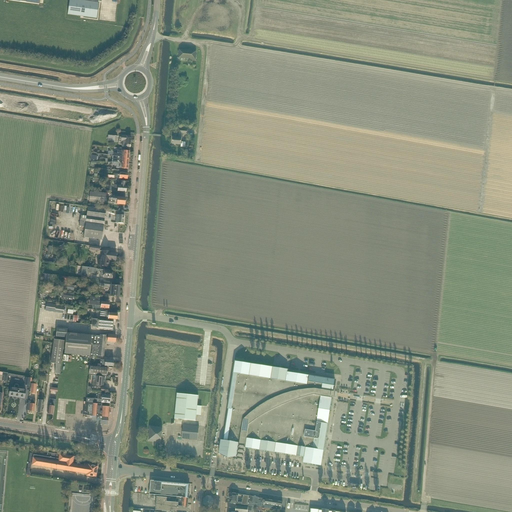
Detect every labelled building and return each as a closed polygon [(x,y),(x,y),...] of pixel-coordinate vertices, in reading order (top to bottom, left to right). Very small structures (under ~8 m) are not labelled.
[(96,18),(98,3),(77,0),(69,0),(68,14),(96,18)] [(196,51),(179,49),(179,58),(190,59),(190,60),(196,61),(196,51)] [(187,133),(187,129),(179,128),(178,137),(173,137),(173,144),(181,145),(181,147),(185,147),(186,142),(181,142),(182,138),(183,138),(183,133),(187,133)] [(130,147),(131,136),(121,135),(121,137),(119,137),(119,140),(121,140),(121,141),(123,141),(122,146),(130,147)] [(125,181),(124,181),(121,181),(121,185),(115,185),(114,188),(118,188),(117,191),(126,192),(126,186),(125,186),(125,181)] [(106,203),(107,193),(90,191),(90,192),(87,192),(87,201),(89,201),(106,203)] [(102,240),(106,209),(88,207),(87,216),(81,215),(80,221),(86,222),(84,237),(102,240)] [(123,223),(124,215),(116,215),(115,223),(123,223)] [(110,253),(110,251),(102,250),(101,260),(100,260),(99,260),(98,261),(97,262),(97,263),(98,264),(99,265),(100,265),(100,266),(108,267),(109,260),(115,260),(117,260),(117,258),(116,257),(116,253),(110,253)] [(101,269),(87,267),(82,267),(81,276),(88,277),(88,273),(95,274),(96,271),(101,271),(101,275),(104,275),(103,277),(111,278),(112,271),(104,270),(101,270),(101,269)] [(111,285),(111,282),(100,281),(100,286),(111,287),(110,296),(119,297),(120,286),(111,285)] [(90,297),(89,304),(101,306),(101,307),(108,308),(108,307),(109,307),(109,305),(109,302),(105,302),(105,299),(102,298),(90,297)] [(56,306),(56,304),(47,303),(45,311),(64,313),(65,307),(56,306)] [(109,311),(108,311),(100,310),(100,318),(117,319),(117,314),(109,313),(109,311)] [(114,321),(113,320),(98,319),(98,320),(97,327),(97,328),(97,329),(112,330),(113,330),(114,321)] [(103,356),(104,356),(105,344),(105,341),(105,338),(107,338),(107,341),(115,342),(116,335),(108,335),(105,334),(105,335),(100,334),(100,336),(67,333),(67,329),(57,328),(56,336),(66,337),(64,354),(90,356),(90,355),(98,356),(103,356)] [(59,374),(64,341),(54,339),(51,363),(56,364),(55,373),(59,374)] [(103,356),(98,356),(97,359),(102,359),(101,365),(113,366),(113,360),(103,359),(103,356)] [(307,430),(326,433),(332,394),(335,379),(287,372),(288,369),(235,361),(228,408),(229,409),(224,440),(221,440),(219,453),(228,455),(238,456),(239,451),(242,451),(244,452),(245,450),(245,447),(305,457),(304,463),(320,465),(321,459),(322,460),(324,446),(325,439),(306,436),(307,430)] [(93,365),(93,363),(90,363),(88,374),(107,376),(107,367),(100,366),(100,364),(98,364),(97,366),(93,365)] [(93,379),(92,385),(101,386),(103,386),(103,381),(104,381),(105,377),(96,376),(96,379),(93,379)] [(10,387),(9,396),(24,398),(26,389),(18,388),(19,386),(18,385),(17,385),(16,384),(15,385),(14,385),(14,388),(10,387)] [(86,398),(86,401),(97,402),(110,403),(110,402),(110,401),(111,400),(110,399),(110,395),(107,394),(98,393),(98,398),(98,399),(86,398)] [(196,421),(198,395),(177,393),(175,418),(196,421)] [(55,404),(56,400),(50,399),(48,414),(53,414),(54,404),(55,404)] [(34,411),(35,400),(32,400),(32,402),(28,401),(28,402),(27,410),(29,411),(34,411)] [(102,406),(102,403),(98,403),(98,404),(93,403),(92,404),(88,404),(87,415),(88,415),(92,416),(108,417),(109,417),(109,415),(109,413),(109,407),(102,406)] [(183,425),(182,438),(198,440),(199,426),(195,426),(189,425),(183,425)] [(161,442),(162,428),(150,426),(149,441),(161,442)] [(59,454),(47,452),(47,455),(39,454),(39,456),(33,455),(32,454),(30,453),(26,475),(30,475),(31,469),(30,469),(30,464),(86,474),(86,475),(96,477),(97,466),(84,464),(84,462),(76,461),(77,457),(59,454)] [(150,494),(152,494),(152,495),(155,495),(157,495),(177,497),(188,498),(188,494),(189,486),(189,484),(189,483),(155,480),(153,480),(151,480),(150,494)] [(238,502),(238,494),(231,493),(230,503),(234,503),(234,504),(242,505),(242,504),(242,502),(238,502)] [(152,494),(151,500),(157,500),(157,501),(156,510),(167,511),(176,510),(186,511),(187,511),(187,504),(188,498),(177,497),(177,502),(170,502),(171,498),(157,497),(157,495),(155,495),(152,495),(152,494)] [(214,500),(211,496),(207,496),(204,499),(203,503),(206,507),(210,507),(213,504),(214,504),(214,500)] [(254,505),(257,506),(259,498),(259,497),(249,496),(248,505),(254,505)] [(266,499),(259,498),(257,506),(263,506),(263,509),(277,509),(281,510),(281,508),(282,508),(283,501),(282,501),(282,500),(279,500),(279,501),(272,500),(273,499),(270,498),(269,499),(266,499)]
